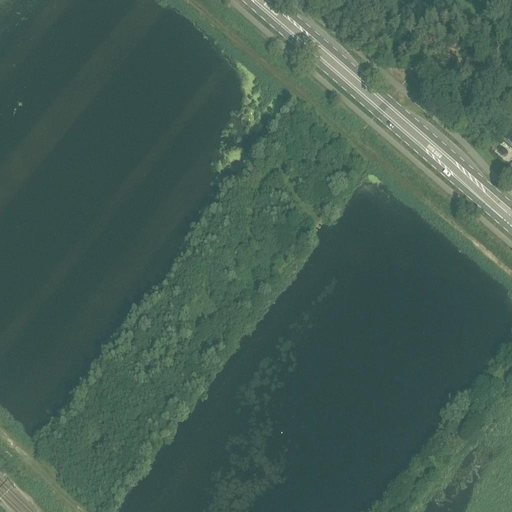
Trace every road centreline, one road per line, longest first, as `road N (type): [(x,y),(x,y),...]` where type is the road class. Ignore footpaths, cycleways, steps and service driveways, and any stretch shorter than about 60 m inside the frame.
road 1 (primary): [(246,0),(511,231)]
road 2 (primary): [(511,206),(274,0)]
